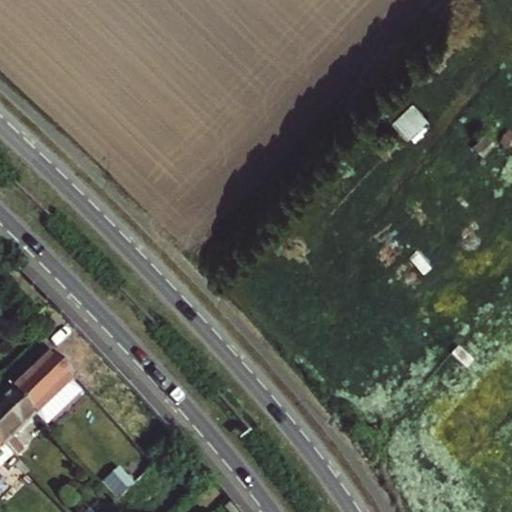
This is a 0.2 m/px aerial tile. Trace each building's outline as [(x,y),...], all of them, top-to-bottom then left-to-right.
[(50,354),(12,391),(35,415),(56,396),(73,379),(50,354)] [(0,442),(3,446),(35,415),(12,391),(0,402),(0,442)] [(107,416),(90,398),(82,405),(99,423),(107,416)] [(24,463),(13,452),(10,454),(21,466),(24,463)] [(35,480),(21,466),(10,454),(7,457),(18,469),(11,475),(25,490),(35,480)]
